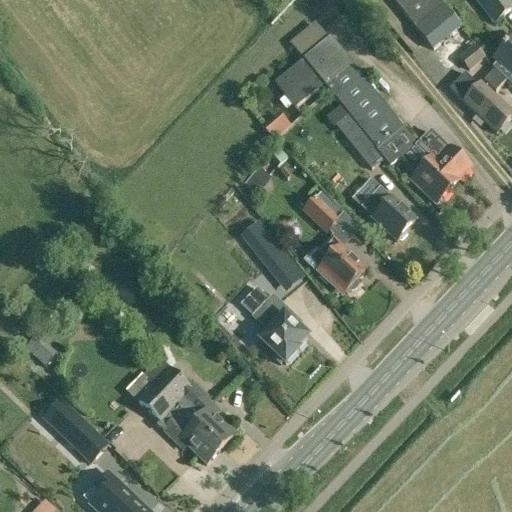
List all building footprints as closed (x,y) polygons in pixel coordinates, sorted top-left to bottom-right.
[(390,0),(430,50),(459,27),(436,0),(390,0)] [(472,0),(496,26),(511,11),(511,6),(506,0),(472,0)] [(324,88),(377,152),(404,131),(330,41),(329,42),(304,62),(275,88),(296,113),(324,88)] [(493,71),(511,87),(511,44),(508,49),(506,48),(502,52),(504,53),(496,63),(498,65),(493,71)] [(469,74),(485,60),(474,47),(458,60),(469,74)] [(496,94),(506,83),(494,72),(484,83),(496,94)] [(450,93),(497,136),(511,119),(511,114),(482,87),(479,90),(464,77),(450,93)] [(335,129),(349,117),(341,108),(327,119),(335,129)] [(404,131),(377,152),(391,169),(400,160),(411,172),(410,173),(416,178),(412,183),(437,206),(471,170),(434,136),(431,132),(419,143),(406,128),(404,131)] [(377,152),(359,131),(346,142),(371,172),(384,161),(377,152)] [(270,158),(278,170),(288,163),(281,151),(270,158)] [(257,169),(243,186),(255,195),(265,187),(269,178),(257,169)] [(360,211),(397,244),(415,225),(391,203),(378,191),(360,211)] [(302,214),(327,237),(341,222),(316,198),(302,214)] [(245,237),(279,279),(294,267),(260,225),(245,237)] [(350,256),(332,239),(308,265),(318,273),(332,287),(335,284),(346,294),(347,293),(351,294),(354,293),(357,290),(357,287),(356,283),(365,273),(348,257),(350,256)] [(261,344),(259,346),(281,367),(283,364),(285,367),(298,353),(296,351),(307,340),(294,328),(299,323),(273,298),(269,302),(253,319),(254,321),(269,334),(263,341),(260,343),(261,344)] [(25,352),(44,370),(55,359),(36,340),(25,352)] [(188,417),(222,453),(237,438),(215,417),(219,414),(204,400),(206,398),(194,387),(189,392),(181,384),(169,373),(155,359),(147,367),(161,381),(161,382),(172,393),(172,394),(182,403),(181,404),(192,413),(192,414),(188,417)] [(172,393),(161,382),(138,405),(160,425),(181,404),(182,403),(172,394),(172,393)] [(74,450),(91,466),(107,448),(61,404),(47,418),(76,446),(74,450)] [(192,413),(181,404),(160,425),(158,428),(164,434),(184,452),(188,449),(208,468),(222,453),(188,417),(192,414),(192,413)] [(123,428),(108,437),(116,451),(131,442),(123,428)] [(146,511),(109,476),(95,490),(102,496),(90,508),(94,511),(146,511)]
